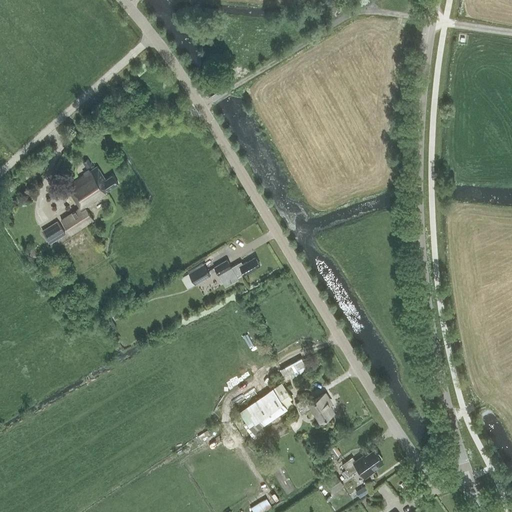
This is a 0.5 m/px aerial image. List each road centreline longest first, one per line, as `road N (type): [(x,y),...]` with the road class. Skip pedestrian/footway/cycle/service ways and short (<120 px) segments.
road 1 (unclassified): [(466,479),(426,477),(201,109),(120,0)]
road 2 (tertiary): [(466,479),(449,421),(416,212),(430,21)]
road 3 (track): [(201,109),(360,8),(430,21)]
